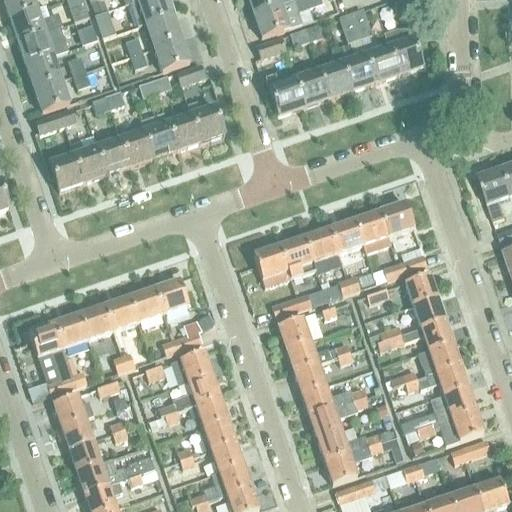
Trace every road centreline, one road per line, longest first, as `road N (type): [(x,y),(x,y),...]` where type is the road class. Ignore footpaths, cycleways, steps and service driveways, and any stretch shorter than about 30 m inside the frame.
road 1 (residential): [(201,218),(297,511)]
road 2 (residential): [(511,423),(413,143)]
road 3 (residential): [(207,0),(273,191)]
road 4 (residential): [(56,264),(0,100)]
road 5 (residential): [(56,264),(201,218)]
road 6 (residential): [(273,191),(413,143)]
road 7 (residential): [(45,511),(0,374)]
road 8 (residential): [(458,122),(454,0)]
